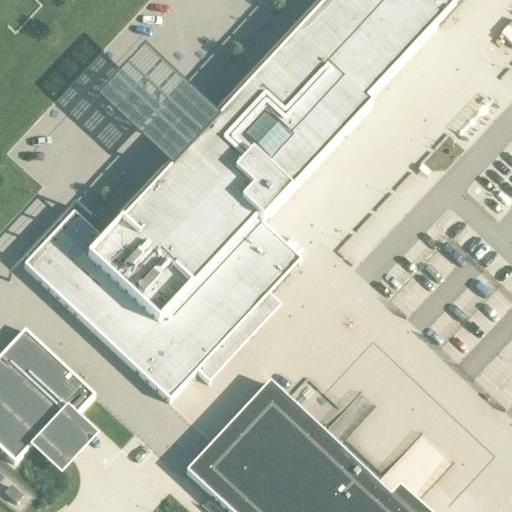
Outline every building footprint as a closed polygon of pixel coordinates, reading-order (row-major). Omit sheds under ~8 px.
[(299,266),(260,229),(369,112),(365,107),(440,27),(464,0),(331,0),(293,41),(295,43),(187,160),(185,158),(102,246),(71,218),(20,272),(167,409),(299,266)] [(220,127),(142,54),(95,105),(171,177),(220,127)] [(67,430),(94,401),(24,336),(10,352),(0,362),(0,454),(14,468),(59,420),(66,426),(65,428),(67,430)] [(390,502),(269,389),(187,478),(223,511),(419,511),(399,493),(390,502)] [(24,501),(11,490),(4,498),(17,509),(24,501)]
